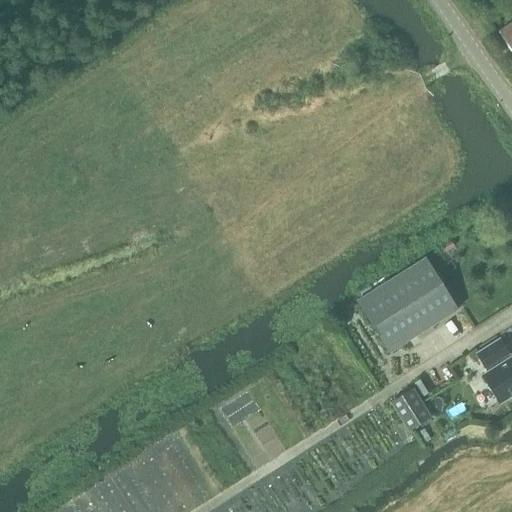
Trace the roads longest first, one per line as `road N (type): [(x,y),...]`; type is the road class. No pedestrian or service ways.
road 1 (track): [(393,389),(200,511)]
road 2 (unclassified): [(511,107),(436,0)]
